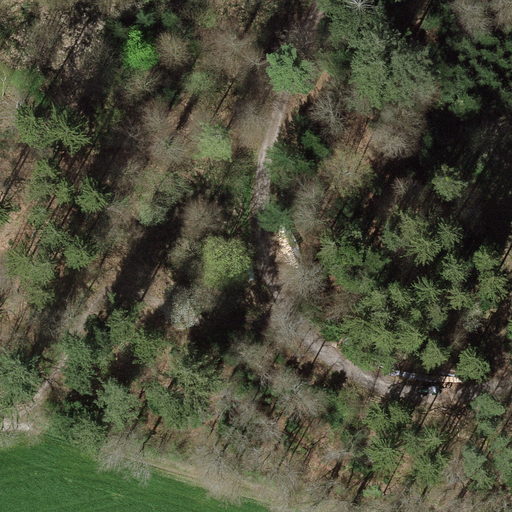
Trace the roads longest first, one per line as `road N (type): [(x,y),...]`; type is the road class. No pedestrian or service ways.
road 1 (track): [(511,384),(456,396),(380,388),(313,349),(286,318),(259,249),(257,181),(267,135),(324,0)]
road 2 (track): [(0,414),(326,511)]
